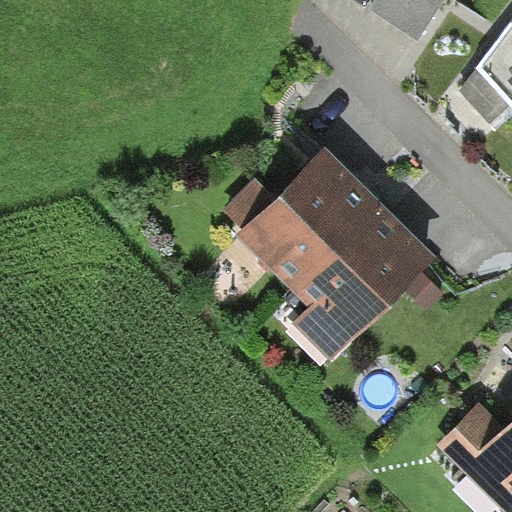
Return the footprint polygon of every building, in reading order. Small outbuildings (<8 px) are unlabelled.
[(448,0),(377,0),(370,10),(419,43),(448,0)] [(511,26),(478,69),(511,106),(511,26)] [(356,182),(325,151),(274,200),(244,231),(238,237),(295,295),(383,209),(356,182)] [(244,231),(274,200),(255,181),(225,212),(244,231)] [(394,221),(383,209),(295,295),(310,310),(294,326),(332,363),(435,262),(394,221)] [(464,473),(506,432),(479,405),(437,446),(464,473)] [(511,511),(511,425),(506,432),(464,473),(504,511),(511,511)]
